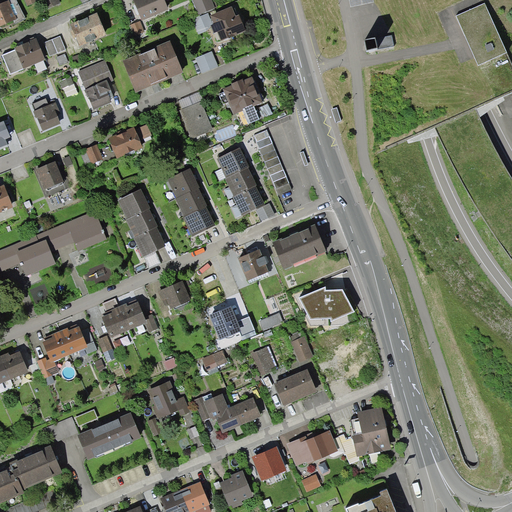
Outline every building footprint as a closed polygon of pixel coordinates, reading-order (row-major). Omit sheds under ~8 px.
[(9,0),(8,0),(0,3),(0,25),(13,20),(17,18),(9,0)] [(9,0),(17,18),(13,20),(15,24),(26,19),(16,0),(9,0)] [(59,0),(40,0),(45,9),(60,3),(59,0)] [(169,10),(164,0),(133,0),(142,21),(169,10)] [(212,0),(193,0),(199,15),(216,8),(212,0)] [(483,0),(455,13),(478,62),(507,49),(483,0)] [(232,6),(211,15),(214,23),(212,24),(210,24),(212,29),(214,33),(218,31),(221,40),(246,30),(239,14),(236,16),(232,6)] [(107,35),(97,12),(70,24),(79,46),(107,35)] [(193,19),(199,34),(212,29),(210,24),(212,24),(208,13),(193,19)] [(140,21),(131,25),(135,35),(145,32),(140,21)] [(377,44),(376,37),(375,33),(364,36),(367,47),(377,44)] [(394,44),(392,33),(376,37),(377,44),(378,48),(394,44)] [(60,35),(44,42),(50,56),(66,50),(60,35)] [(45,60),(36,38),(14,48),(24,69),(45,60)] [(141,53),(122,60),(136,92),(184,72),(170,40),(153,47),(154,49),(141,54),(141,53)] [(218,66),(212,51),(195,58),(202,73),(218,66)] [(65,53),(56,57),(60,65),(69,62),(65,53)] [(80,53),(71,56),(75,64),(83,61),(80,53)] [(105,60),(78,71),(86,89),(84,90),(87,97),(88,97),(94,110),(112,102),(110,99),(107,91),(111,90),(108,83),(114,80),(105,60)] [(74,83),(71,76),(59,81),(62,88),(74,83)] [(232,85),(223,88),(234,115),(244,111),(249,124),(260,120),(254,106),(263,102),(253,76),(244,80),(243,78),(231,83),(232,85)] [(200,92),(179,101),(183,109),(202,101),(203,100),(200,92)] [(36,110),(49,105),(46,98),(33,103),(36,110)] [(214,130),(202,101),(183,109),(180,110),(191,139),(214,130)] [(36,110),(33,111),(36,118),(37,118),(43,131),(61,123),(57,114),(60,113),(56,102),(49,105),(36,110)] [(337,107),(331,109),(336,122),(341,120),(337,107)] [(0,147),(8,144),(5,139),(10,137),(4,121),(0,122),(0,147)] [(147,124),(135,129),(140,140),(152,136),(147,124)] [(116,134),(108,137),(117,158),(143,148),(140,140),(135,129),(134,127),(126,130),(127,131),(117,135),(116,134)] [(267,130),(254,135),(279,195),(292,189),(267,130)] [(103,159),(97,144),(86,149),(86,150),(92,164),(103,159)] [(248,167),(249,167),(240,147),(217,159),(226,178),(248,167)] [(92,164),(86,150),(80,152),(86,166),(92,164)] [(70,156),(63,159),(66,167),(73,164),(70,156)] [(56,161),(35,169),(44,190),(47,188),(62,182),(64,181),(56,161)] [(226,178),(225,178),(234,196),(256,186),(257,185),(248,167),(226,178)] [(199,187),(190,168),(167,179),(176,198),(198,187),(199,187)] [(63,184),(62,182),(47,188),(48,191),(63,184)] [(0,212),(13,207),(4,185),(0,186),(0,212)] [(265,205),(256,186),(234,196),(233,197),(242,216),(256,209),(265,205)] [(175,199),(184,216),(206,206),(207,205),(198,187),(176,198),(175,199)] [(118,200),(127,219),(149,208),(150,208),(141,189),(118,200)] [(265,205),(256,209),(261,221),(275,215),(269,203),(265,205)] [(184,216),(183,217),(192,236),(215,225),(206,206),(184,216)] [(126,219),(135,237),(157,227),(158,226),(149,208),(127,219),(126,219)] [(0,271),(21,263),(16,252),(46,239),(51,252),(74,242),(70,233),(99,221),(95,211),(0,250),(0,271)] [(99,221),(70,233),(74,242),(77,251),(107,239),(99,221)] [(272,242),(284,269),(293,266),(292,264),(317,254),(318,255),(326,251),(315,224),(307,228),(307,229),(299,232),(298,232),(290,235),(290,236),(280,240),(279,239),(272,242)] [(166,246),(157,227),(135,237),(134,238),(143,257),(166,246)] [(51,252),(46,239),(16,252),(21,263),(26,276),(56,264),(51,252)] [(260,249),(238,258),(248,281),(248,280),(268,272),(269,272),(266,264),(268,263),(265,256),(263,256),(260,249)] [(269,275),(268,272),(248,280),(249,283),(269,275)] [(183,281),(158,291),(162,301),(163,300),(165,306),(169,304),(171,309),(174,308),(188,302),(191,300),(188,294),(193,292),(189,280),(183,282),(183,281)] [(355,312),(343,289),(326,290),(326,286),(298,298),(310,320),(330,319),(331,322),(355,312)] [(115,298),(102,303),(106,312),(111,310),(111,309),(118,306),(115,298)] [(127,303),(118,306),(128,330),(145,323),(147,323),(144,317),(138,302),(128,306),(127,303)] [(188,304),(188,302),(174,308),(175,310),(188,304)] [(110,337),(128,330),(118,306),(111,309),(111,310),(112,312),(102,316),(110,337)] [(237,322),(231,306),(209,315),(219,340),(240,331),(241,331),(237,322)] [(259,321),(263,331),(284,322),(280,312),(259,321)] [(152,314),(144,317),(147,323),(145,323),(149,333),(159,329),(152,314)] [(249,317),(237,322),(241,331),(240,331),(242,336),(255,331),(249,317)] [(68,327),(60,331),(70,354),(85,348),(88,347),(81,331),(79,326),(69,330),(68,327)] [(88,329),(81,331),(88,347),(85,348),(87,354),(97,350),(88,329)] [(54,361),(70,354),(60,331),(52,334),(53,337),(43,341),(50,359),(51,362),(54,361)] [(256,334),(255,331),(242,336),(241,337),(242,340),(256,334)] [(113,349),(107,335),(97,339),(103,353),(104,353),(113,349)] [(305,336),(291,341),(299,362),(313,356),(312,353),(308,343),(305,336)] [(316,339),(308,343),(312,353),(320,349),(316,339)] [(267,346),(251,353),(261,375),(276,369),(267,346)] [(116,357),(113,349),(104,353),(107,361),(116,357)] [(223,350),(212,354),(217,366),(228,362),(223,350)] [(9,352),(1,356),(10,379),(29,372),(20,351),(10,355),(9,352)] [(212,354),(202,358),(207,371),(217,366),(212,354)] [(0,383),(10,379),(1,356),(0,355),(0,383)] [(59,373),(54,361),(51,362),(50,359),(47,360),(46,357),(37,361),(47,386),(55,382),(52,375),(59,373)] [(174,357),(164,361),(167,370),(178,366),(174,357)] [(101,359),(94,362),(98,371),(105,368),(101,359)] [(308,369),(291,376),(300,398),(317,391),(308,369)] [(283,405),(300,398),(291,376),(274,383),(283,405)] [(153,406),(158,420),(165,417),(165,416),(178,410),(181,416),(190,412),(184,396),(178,399),(170,381),(148,390),(155,406),(153,406)] [(204,401),(203,401),(211,418),(216,416),(223,433),(242,424),(234,405),(228,408),(222,393),(213,397),(204,401)] [(203,401),(204,401),(203,397),(202,397),(194,400),(203,421),(211,418),(203,401)] [(253,397),(234,405),(242,424),(261,416),(253,397)] [(391,449),(382,407),(358,412),(359,418),(362,434),(354,435),(352,436),(353,439),(357,457),(359,456),(391,449)] [(94,409),(74,417),(78,427),(98,419),(94,409)] [(92,429),(77,435),(87,460),(141,437),(131,412),(118,418),(118,419),(93,429),(92,429)] [(161,433),(155,418),(147,421),(154,436),(161,433)] [(362,434),(359,418),(351,419),(354,435),(362,434)] [(306,436),(287,443),(296,466),(306,462),(307,464),(330,454),(338,451),(333,439),(330,430),(307,440),(306,436)] [(360,460),(359,456),(357,457),(353,439),(352,439),(352,438),(346,440),(344,434),(339,436),(345,452),(344,453),(344,455),(346,454),(350,464),(360,460)] [(339,436),(333,439),(338,451),(330,454),(330,456),(333,457),(344,453),(345,452),(339,436)] [(17,476),(23,490),(62,473),(50,445),(41,449),(42,450),(18,460),(17,459),(8,463),(10,466),(14,477),(17,476)] [(287,470),(277,446),(252,457),(262,481),(287,470)] [(14,477),(10,466),(4,468),(5,470),(0,472),(0,503),(24,493),(23,490),(17,476),(14,477)] [(242,470),(231,475),(232,477),(219,482),(229,506),(231,505),(233,508),(243,504),(241,501),(253,496),(242,470)] [(321,486),(316,474),(302,480),(307,492),(321,486)] [(189,511),(211,511),(212,511),(209,505),(210,505),(200,481),(180,489),(189,511)] [(189,511),(180,489),(160,498),(166,511),(189,511)] [(396,511),(387,489),(380,492),(382,496),(359,505),(358,503),(345,508),(346,511),(396,511)] [(53,490),(0,511),(35,511),(58,503),(53,490)]
